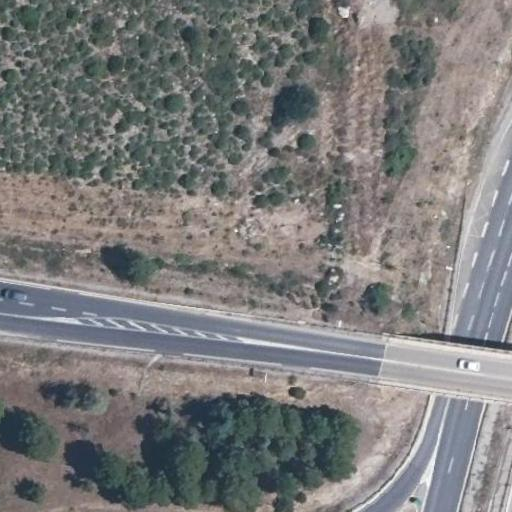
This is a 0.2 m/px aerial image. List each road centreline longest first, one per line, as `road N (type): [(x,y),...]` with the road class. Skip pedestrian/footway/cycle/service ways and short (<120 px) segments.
road 1 (primary): [(511,373),(0,300)]
road 2 (primary): [(488,292),(413,469),(375,511)]
road 3 (primary): [(488,292),(437,511)]
